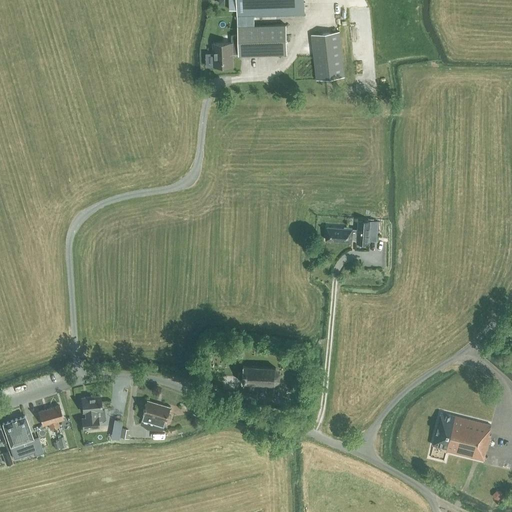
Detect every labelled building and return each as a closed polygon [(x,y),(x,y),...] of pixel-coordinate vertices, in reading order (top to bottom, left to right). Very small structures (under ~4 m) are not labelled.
[(237,0),(237,9),(238,26),(238,35),(232,35),(232,42),(213,43),(214,66),(233,65),(233,55),(287,53),(286,24),(255,25),(254,15),(304,13),(303,0),(237,0)] [(226,0),(215,0),(215,10),(227,10),(226,0)] [(237,0),(229,0),(230,9),(237,9),(237,0)] [(388,24),(415,15),(410,0),(378,0),(374,1),(378,15),(384,13),(388,24)] [(316,79),(344,76),(339,32),(311,35),(316,79)] [(305,105),(318,104),(317,96),(305,96),(305,105)] [(369,243),(370,221),(359,220),(358,229),(353,229),(327,227),(326,240),(352,242),(352,236),(358,237),(357,242),(369,243)] [(276,384),(280,380),(280,372),(276,367),(243,365),(243,371),(242,374),(242,377),(242,382),(248,383),(275,385),(276,384)] [(97,416),(96,411),(102,410),(100,396),(81,397),(83,412),(85,412),(86,417),(82,418),(83,428),(99,427),(98,416),(97,416)] [(166,420),(170,407),(148,400),(144,413),(166,420)] [(49,408),(55,428),(59,427),(57,420),(63,418),(59,405),(49,408)] [(50,429),(55,428),(49,408),(38,411),(42,425),(48,423),(50,429)] [(484,460),(491,434),(489,434),(491,425),(441,412),(433,445),(447,448),(446,450),(484,460)] [(33,438),(25,415),(2,423),(10,446),(15,458),(34,451),(35,454),(43,452),(41,446),(38,436),(33,438)] [(162,431),(164,426),(150,421),(147,430),(162,431)] [(121,437),(129,439),(130,435),(128,435),(129,430),(123,429),(121,437)] [(511,449),(511,443),(501,441),(499,446),(511,449)] [(2,453),(6,464),(12,462),(8,450),(2,453)]
